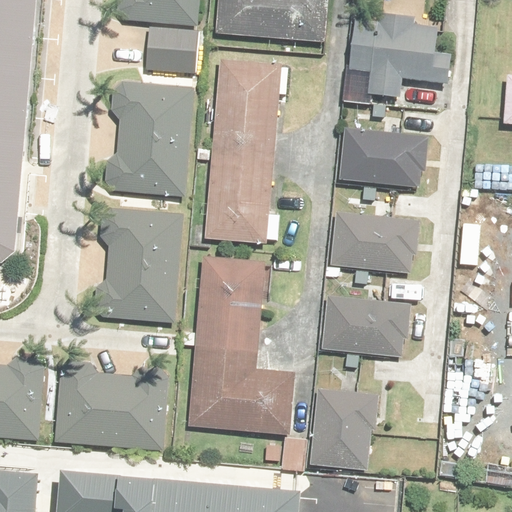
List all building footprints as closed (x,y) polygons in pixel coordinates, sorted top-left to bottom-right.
[(0,0),(0,262),(12,262),(25,256),(46,0),(0,0)] [(127,0),(127,5),(134,19),(208,25),(210,0),(127,0)] [(326,0),(220,0),(218,37),(324,45),(326,0)] [(380,19),(379,27),(357,25),(352,73),(373,75),(371,97),(403,100),(406,79),(450,84),(456,33),(415,28),(416,23),(380,19)] [(156,31),(152,70),(202,75),(207,37),(156,31)] [(281,65),(224,61),(209,241),(281,247),(283,217),(272,216),(279,133),(276,132),(281,65)] [(111,185),(119,191),(192,197),(200,88),(127,83),(116,91),(116,110),(124,119),(123,154),(114,162),(111,185)] [(385,131),(349,127),(343,184),(425,192),(430,140),(385,135),(385,131)] [(102,311),(110,318),(183,323),(192,215),(118,209),(108,217),(107,236),(115,246),(114,280),(105,289),(102,311)] [(420,224),(339,216),(335,267),(416,275),(420,224)] [(271,266),(208,260),(192,428),(289,437),(295,376),(261,373),(271,266)] [(412,304),(331,298),(326,353),(408,359),(412,304)] [(0,438),(48,443),(54,370),(46,359),(27,358),(17,366),(0,365),(0,438)] [(75,363),(68,370),(61,444),(170,453),(177,380),(169,369),(150,368),(140,377),(105,375),(97,366),(75,363)] [(371,472),(378,397),(320,392),(313,467),(371,472)] [(0,511),(316,511),(318,491),(75,472),(71,511),(48,511),(51,474),(0,469),(0,511)]
